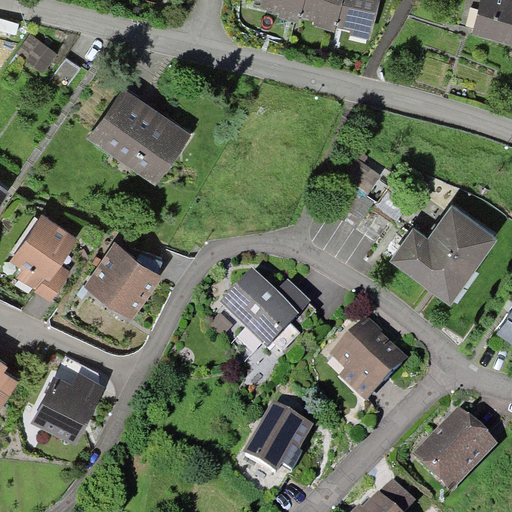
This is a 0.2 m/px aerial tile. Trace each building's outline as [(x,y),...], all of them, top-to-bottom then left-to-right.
[(373,0),(265,0),(265,2),(367,27),(373,0)] [(511,0),(486,0),(477,35),(511,45),(511,0)] [(30,32),(12,62),(42,81),(60,51),(30,32)] [(65,56),(49,81),(65,91),(81,66),(65,56)] [(125,85),(90,137),(162,186),(197,134),(125,85)] [(0,212),(15,192),(0,180),(0,212)] [(416,224),(394,256),(451,296),(497,231),(451,198),(427,232),(416,224)] [(78,230),(42,205),(9,253),(22,262),(15,272),(49,295),(69,266),(58,259),(78,230)] [(120,239),(84,289),(121,317),(158,266),(120,239)] [(253,269),(220,302),(246,328),(242,332),(258,348),(262,343),(265,346),(309,302),(287,280),(276,292),(253,269)] [(511,309),(498,330),(511,340),(511,309)] [(232,325),(220,314),(209,326),(221,337),(232,325)] [(367,318),(329,357),(367,395),(406,356),(367,318)] [(0,402),(21,368),(4,358),(8,352),(0,347),(0,402)] [(73,377),(53,369),(33,419),(78,436),(102,375),(77,366),(73,377)] [(274,399),(243,449),(278,470),(281,464),(291,469),(302,451),(298,448),(313,423),(274,399)] [(470,411),(416,461),(452,499),(506,449),(470,411)] [(407,511),(379,486),(355,511),(407,511)]
